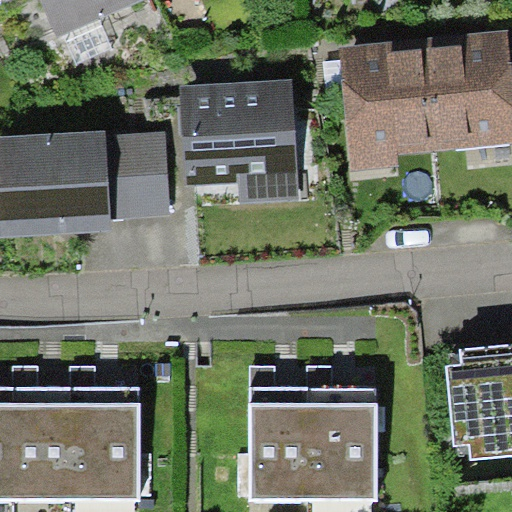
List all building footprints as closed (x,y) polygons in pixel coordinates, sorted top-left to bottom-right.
[(142,0),(41,0),(57,37),(142,0)] [(511,70),(508,29),(423,37),(434,151),(511,143),(511,70)] [(434,151),(423,37),(339,44),(351,172),(400,167),(398,154),(434,151)] [(291,79),(180,85),(183,136),(186,136),(188,184),(238,182),(239,203),(297,200),(291,79)] [(105,130),(0,135),(0,235),(81,231),(111,229),(110,218),(105,134),(105,130)] [(165,131),(105,134),(110,218),(170,215),(165,131)] [(511,343),(497,344),(459,348),(460,363),(447,364),(454,445),(469,444),(470,458),(511,454),(511,343)] [(309,365),(309,386),(332,386),(332,365),(309,365)] [(13,366),(12,387),(38,388),(39,367),(13,366)] [(69,366),(69,388),(93,388),(94,366),(69,366)] [(250,366),(250,386),(276,386),(276,366),(250,366)] [(276,386),(250,386),(250,500),(309,500),(309,386),(295,386),(276,386)] [(332,386),(309,386),(309,500),(377,500),(377,386),(359,386),(332,386)] [(0,499),(11,499),(12,387),(0,387),(0,499)] [(38,388),(12,387),(11,499),(68,500),(69,388),(51,388),(38,388)] [(93,388),(69,388),(68,500),(137,500),(138,388),(117,388),(93,388)]
